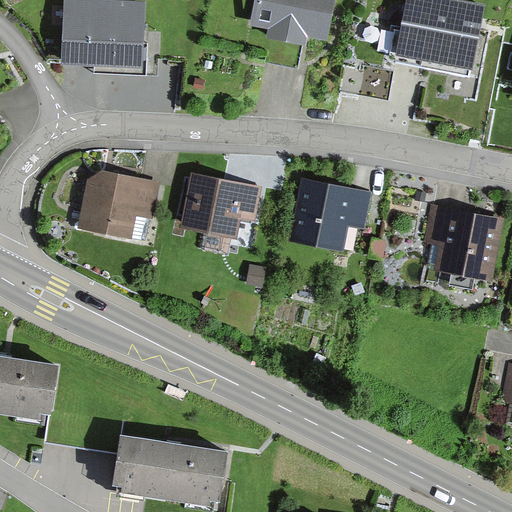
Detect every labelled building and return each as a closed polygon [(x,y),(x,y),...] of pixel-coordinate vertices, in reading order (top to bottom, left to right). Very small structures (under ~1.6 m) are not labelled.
[(332,0),(258,0),(253,30),(269,33),(270,42),(303,49),(305,38),(324,42),(332,0)] [(485,5),(457,0),(406,0),(395,60),(472,74),(485,5)] [(145,7),(64,4),(61,74),(94,76),(94,80),(146,82),(148,47),(144,46),(145,7)] [(261,186),(191,173),(180,229),(236,240),(239,221),(254,224),(261,186)] [(157,184),(104,174),(88,184),(78,233),(130,243),(135,217),(151,220),(157,184)] [(376,191),(302,179),(291,244),(344,253),(348,230),(369,233),(376,191)] [(507,216),(433,204),(426,245),(440,247),(436,270),(496,281),(507,216)] [(57,364),(0,357),(0,410),(51,416),(57,364)] [(226,451),(116,438),(110,490),(219,504),(226,451)]
